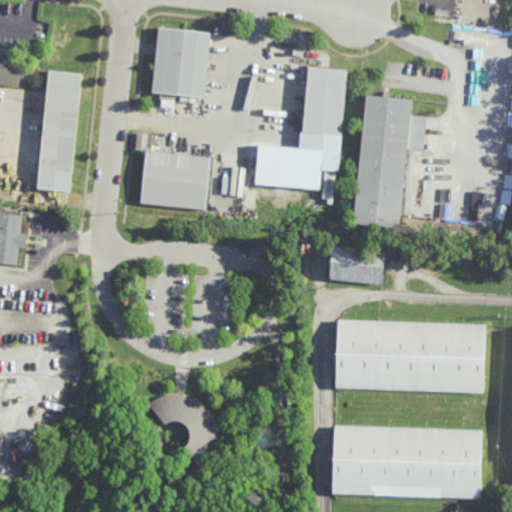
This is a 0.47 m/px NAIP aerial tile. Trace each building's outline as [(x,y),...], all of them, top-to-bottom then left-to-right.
[(204,97),(153,91),(160,28),(211,34),(204,97)] [(0,55),(22,58),(21,65),(31,66),(29,82),(19,80),(18,87),(0,85),(0,55)] [(349,68),(343,134),(303,130),(309,65),(349,68)] [(73,192),(39,189),(51,70),(85,73),(73,192)] [(389,91),(389,96),(414,98),(412,114),(428,116),(424,150),(408,149),(401,229),(354,224),(367,93),(383,95),(383,91),(389,91)] [(256,185),(321,189),(324,149),(258,145),(256,185)] [(212,157),(207,210),(141,204),(146,151),(212,157)] [(21,233),(27,234),(25,248),(19,248),(17,265),(0,263),(0,225),(3,226),(4,213),(23,214),(21,233)] [(263,254),(258,247),(264,242),(270,249),(263,254)] [(382,284),(330,279),(333,246),(385,252),(382,284)] [(485,394),(336,388),(339,321),(488,326),(485,394)] [(189,395),(198,399),(204,403),(210,410),(213,415),(216,424),(218,431),(217,440),(215,449),(208,461),(202,468),(184,445),(186,442),(187,440),(188,436),(188,433),(187,431),(186,428),(184,426),(181,424),(178,423),(175,422),(173,423),(170,424),(168,425),(147,403),(157,397),(163,394),(173,392),(179,393),(183,393),(189,395)] [(483,500),(332,495),(335,427),(485,432),(483,500)]
